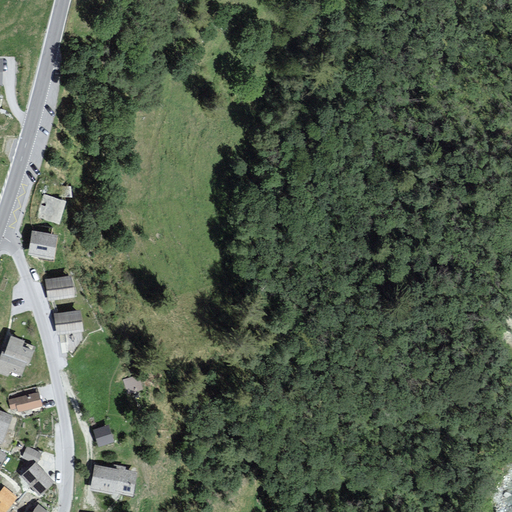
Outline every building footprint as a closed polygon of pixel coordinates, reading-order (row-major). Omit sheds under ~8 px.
[(9,60),(0,59),(0,85),(8,86),(9,60)] [(75,203),(49,195),(43,219),(69,227),(75,203)] [(69,236),(40,231),(36,255),(65,260),(69,236)] [(83,274),(52,278),(55,297),(86,293),(83,274)] [(92,310),(61,314),(64,334),(94,330),(92,310)] [(41,347),(12,336),(0,368),(0,369),(29,380),(41,347)] [(148,374),(131,380),(136,394),(153,388),(148,374)] [(42,391),(12,399),(15,412),(46,405),(42,391)] [(20,416),(1,408),(0,411),(0,440),(8,444),(20,416)] [(97,441),(114,437),(110,420),(94,423),(97,441)] [(12,455),(0,447),(0,468),(3,470),(12,455)] [(46,453),(30,447),(27,457),(42,462),(46,453)] [(58,482),(39,464),(27,477),(46,495),(58,482)] [(148,471),(100,464),(96,490),(145,497),(148,471)] [(8,511),(19,496),(7,487),(0,496),(0,507),(6,511),(8,511)]
